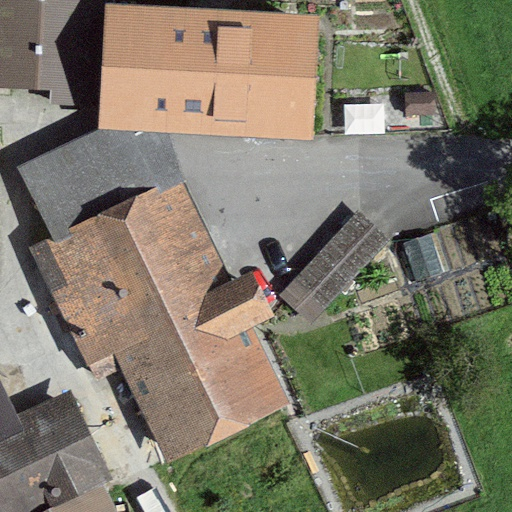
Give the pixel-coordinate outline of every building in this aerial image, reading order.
[(0,0),(0,83),(64,86),(63,104),(95,105),(95,88),(109,88),(111,0),(0,0)] [(113,110),(298,120),(302,39),(241,36),(242,20),(119,13),(113,110)] [(134,379),(167,446),(268,395),(234,330),(268,313),(251,280),(218,297),(163,190),(40,252),(104,378),(127,366),(121,353),(141,342),(154,369),(134,379)] [(358,218),(315,265),(342,289),(384,243),(358,218)] [(415,280),(447,271),(435,232),(403,241),(415,280)] [(0,511),(97,511),(85,486),(102,477),(66,402),(15,426),(0,395),(0,511)]
